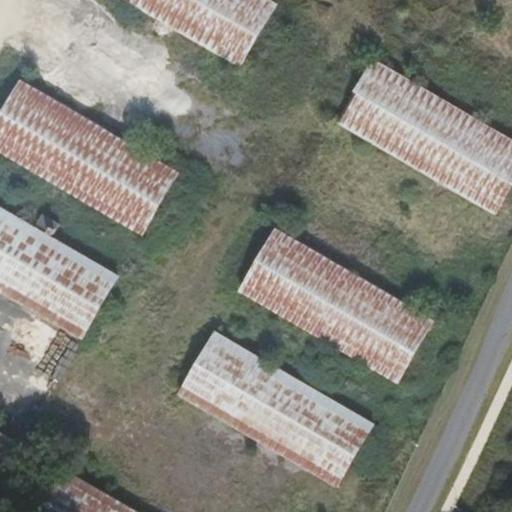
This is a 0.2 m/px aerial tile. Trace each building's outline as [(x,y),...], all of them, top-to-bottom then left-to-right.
[(281,0),(134,0),(251,65),(286,3),(281,0)] [(511,204),(511,136),(376,61),(337,129),(503,222),(511,204)] [(0,124),(0,155),(146,238),(186,168),(25,79),(0,124)] [(127,279),(0,208),(0,292),(91,344),(127,279)] [(274,230),(238,295),(404,387),(440,322),(274,230)] [(183,394),(344,483),(376,426),(216,336),(183,394)] [(0,434),(0,486),(22,447),(0,434)] [(119,511),(61,479),(42,511),(119,511)]
